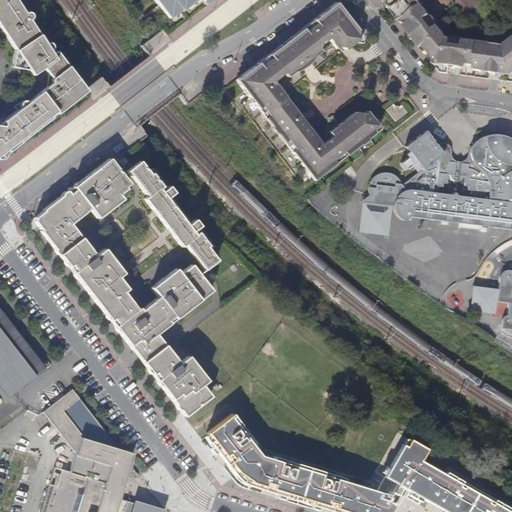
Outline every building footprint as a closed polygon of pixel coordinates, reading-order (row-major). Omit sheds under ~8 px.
[(0,158),(1,159),(4,156),(4,152),(84,91),(54,51),(51,53),(49,50),(50,48),(50,47),(50,45),(49,44),(47,43),(45,42),(43,42),(28,20),(29,18),(30,17),(30,15),(30,14),(29,13),(27,12),(25,12),(23,12),(14,0),(0,0),(0,27),(12,46),(11,66),(28,68),(28,74),(39,67),(48,76),(48,84),(25,102),(23,100),(20,100),(19,101),(12,106),(15,109),(4,118),(0,117),(0,158)] [(154,0),(168,19),(180,10),(181,11),(195,0),(200,0),(202,1),(203,0),(154,0)] [(468,67),(477,68),(480,43),(466,41),(465,48),(452,46),(453,40),(450,39),(440,27),(435,31),(427,21),(432,16),(418,0),(385,0),(385,1),(392,11),(398,13),(404,21),(402,23),(408,25),(413,31),(410,34),(418,44),(425,48),(437,62),(441,63),(447,67),(461,69),(468,67)] [(305,31),(302,28),(296,34),(295,38),(292,39),(294,42),(304,56),(306,58),(311,53),(313,55),(320,50),(316,46),(326,39),(334,49),(338,46),(341,47),(344,50),(361,36),(335,2),(313,20),(315,23),(305,31)] [(295,38),(296,34),(290,37),(285,42),(279,46),(274,50),(278,51),(281,49),(282,51),(285,49),(284,47),(283,44),(285,42),(287,41),(288,41),(290,42),(291,44),(294,42),(292,39),(295,38)] [(498,79),(500,81),(507,82),(508,80),(508,76),(511,76),(511,40),(506,45),(506,43),(505,42),(504,41),(493,45),(480,43),(477,68),(476,72),(483,72),(484,68),(490,69),(491,67),(500,68),(498,79)] [(304,56),(294,42),(291,44),(290,42),(288,41),(287,41),(285,42),(283,44),(284,47),(285,49),(282,51),(293,64),(295,62),(297,63),(300,63),(301,62),(302,60),(302,59),(302,57),(304,56)] [(321,144),(301,119),(295,124),(290,118),(297,113),(272,81),(282,73),(286,77),(292,72),(290,69),(295,66),(293,64),(282,51),(281,49),(278,51),(274,50),(268,54),(270,57),(260,65),(258,62),(255,65),(264,76),(261,79),(252,67),(240,76),(241,78),(240,83),(237,85),(256,109),(260,106),(267,115),(263,118),(283,143),(286,141),(293,149),(290,152),(308,175),(311,173),(315,174),(317,177),(334,163),(332,160),(342,151),(345,155),(351,150),(349,147),(354,143),(356,146),(358,145),(360,145),(365,142),(366,139),(372,134),(373,128),(377,125),(366,110),(362,113),(353,112),(345,118),(349,124),(343,129),(339,123),(327,131),(331,137),(321,144)] [(309,61),(306,58),(304,56),(302,57),(302,59),(302,60),(301,62),(300,63),(297,63),(295,62),(293,64),(295,66),(298,70),(305,65),(309,61)] [(264,76),(255,65),(252,67),(261,79),(264,76)] [(391,105),(385,110),(394,121),(406,112),(401,106),(399,108),(396,105),(393,107),(391,105)] [(301,119),(297,113),(290,118),(295,124),(301,119)] [(345,118),(339,123),(343,129),(349,124),(345,118)] [(511,139),(508,137),(505,136),(501,135),(498,135),(494,134),(490,135),(486,135),(484,136),(485,144),(481,148),(472,145),(469,148),(471,159),(467,162),(455,160),(448,160),(441,150),(437,150),(437,144),(434,143),(433,139),(430,137),(430,136),(426,131),(425,135),(419,135),(418,141),(411,141),(410,153),(422,169),(402,184),(401,184),(403,187),(405,190),(399,193),(398,195),(395,198),(394,201),(394,206),(394,212),(396,214),(398,217),(400,219),(402,220),(406,220),(408,219),(410,216),(511,229),(511,270),(510,269),(507,269),(504,270),(502,272),(501,274),(500,278),(497,301),(509,303),(507,314),(505,315),(503,317),(502,320),(503,322),(506,324),(505,329),(511,329),(511,139)] [(474,142),(472,145),(481,148),(485,144),(484,136),(480,138),(477,140),(474,142)] [(437,143),(437,144),(437,150),(441,150),(448,160),(455,160),(451,157),(452,154),(452,151),(451,149),(450,146),(449,144),(447,144),(445,142),(442,142),(440,142),(437,143)] [(68,266),(70,265),(89,249),(76,231),(72,233),(69,229),(72,227),(70,224),(89,208),(97,218),(102,213),(98,207),(104,203),(109,208),(121,199),(117,194),(125,188),(121,183),(126,179),(109,158),(73,186),(75,189),(69,193),(67,191),(64,191),(61,193),(61,195),(42,210),(43,211),(34,217),(34,222),(35,223),(68,266)] [(172,225),(176,230),(171,234),(180,246),(184,243),(204,269),(216,260),(206,247),(208,245),(198,232),(195,235),(185,223),(181,218),(172,206),(168,199),(159,188),(162,185),(152,173),(150,174),(140,161),(127,170),(147,196),(144,199),(153,211),(158,207),(163,213),(158,217),(167,229),(172,225)] [(369,184),(368,187),(376,187),(376,184),(394,187),(394,183),(402,184),(399,180),(397,177),(394,175),(390,173),(387,173),(384,173),(380,174),(378,175),(375,176),(373,179),(371,181),(369,184)] [(360,201),(394,206),(394,201),(395,198),(398,195),(399,193),(405,190),(403,187),(401,184),(402,184),(394,183),(394,187),(376,184),(376,187),(368,187),(368,190),(368,195),(360,201)] [(102,213),(109,208),(104,203),(98,207),(102,213)] [(398,246),(387,263),(440,299),(451,282),(398,246)] [(110,320),(112,318),(131,303),(122,292),(127,288),(118,277),(122,273),(104,248),(95,256),(75,271),(73,273),(110,320)] [(95,256),(89,249),(70,265),(75,271),(95,256)] [(151,374),(153,372),(173,356),(164,345),(183,329),(181,326),(175,318),(211,290),(191,264),(179,273),(175,268),(169,273),(172,278),(166,282),(163,278),(150,287),(157,297),(141,310),(139,307),(136,309),(116,324),(114,326),(133,351),(146,341),(154,352),(142,362),(151,374)] [(169,273),(163,278),(166,282),(172,278),(169,273)] [(136,309),(131,303),(112,318),(116,324),(136,309)] [(0,389),(6,396),(9,394),(44,366),(0,310),(0,389)] [(146,341),(133,351),(142,362),(154,352),(146,341)] [(187,355),(178,362),(158,378),(156,380),(184,416),(210,396),(201,383),(205,380),(187,355)] [(178,362),(173,356),(153,372),(158,378),(178,362)] [(114,511),(116,507),(128,467),(116,463),(119,451),(72,389),(43,412),(74,452),(69,471),(68,472),(71,473),(70,477),(60,474),(59,478),(55,477),(44,511),(114,511)] [(244,430),(242,432),(237,426),(240,424),(232,414),(231,413),(206,432),(207,433),(211,438),(209,441),(217,452),(221,457),(236,476),(240,480),(243,482),(248,485),(264,490),(272,492),(290,498),(292,494),(308,500),(307,503),(326,509),(334,511),(336,511),(387,511),(391,502),(395,495),(387,490),(384,495),(381,494),(381,492),(377,491),(370,489),(343,480),(344,477),(336,475),(331,474),(329,480),(322,477),(324,471),(296,463),(294,469),(286,466),(287,460),(282,458),(274,456),(273,459),(259,454),(251,443),(253,441),(244,430)] [(427,502),(444,473),(420,459),(426,448),(409,438),(405,445),(386,478),(427,502)] [(383,476),(386,478),(405,445),(401,443),(383,476)] [(128,467),(132,455),(119,451),(116,463),(128,467)] [(459,482),(461,479),(445,470),(444,473),(427,502),(434,505),(451,477),(459,482)] [(497,511),(501,506),(493,501),(492,503),(488,501),(491,497),(464,481),(461,486),(458,484),(459,482),(451,477),(434,505),(445,511),(497,511)] [(510,507),(495,498),(493,501),(501,506),(497,511),(506,511),(508,510),(510,507)]
